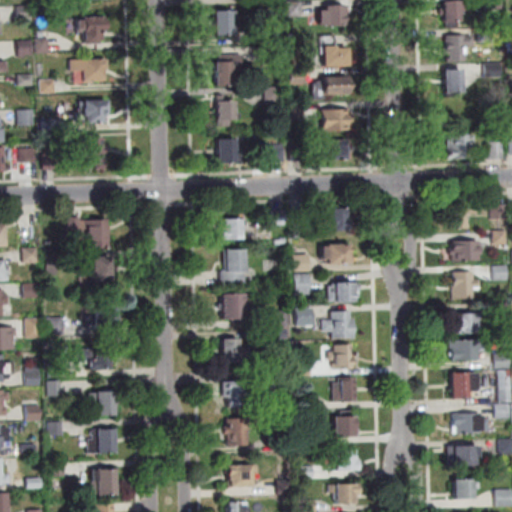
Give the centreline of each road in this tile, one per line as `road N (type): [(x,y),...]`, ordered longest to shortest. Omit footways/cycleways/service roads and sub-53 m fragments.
road 1 (residential): [(0,196),(511,177)]
road 2 (residential): [(168,411),(158,0)]
road 3 (residential): [(399,228),(393,0)]
road 4 (residential): [(405,454),(400,269)]
